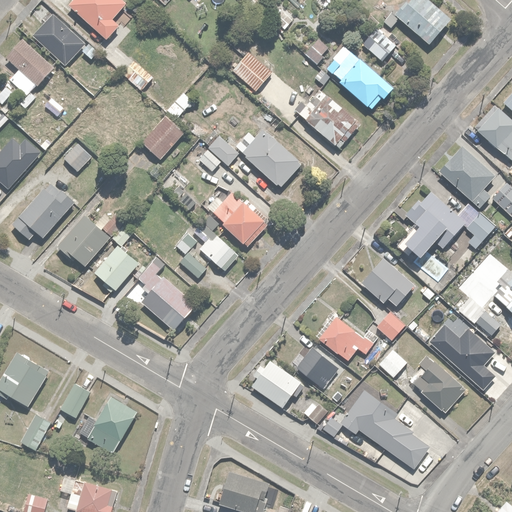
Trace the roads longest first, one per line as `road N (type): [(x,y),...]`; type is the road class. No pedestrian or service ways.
road 1 (residential): [(198,397),(239,332),(511,29)]
road 2 (residential): [(198,397),(0,280)]
road 3 (residential): [(394,511),(198,397)]
road 4 (residential): [(163,511),(198,397)]
